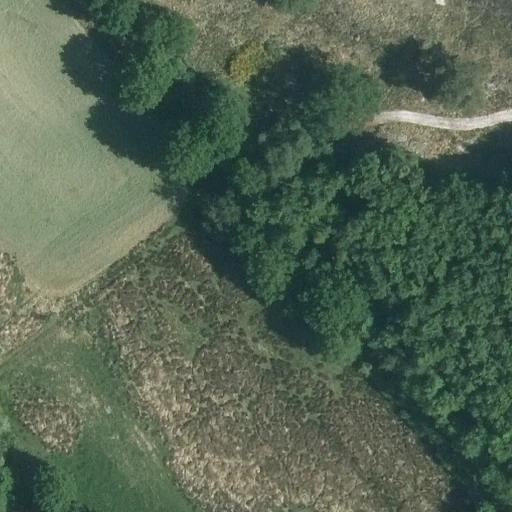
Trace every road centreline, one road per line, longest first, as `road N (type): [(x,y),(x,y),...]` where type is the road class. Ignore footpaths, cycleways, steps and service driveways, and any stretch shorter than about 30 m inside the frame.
road 1 (track): [(511,504),(253,208),(158,83),(76,0)]
road 2 (track): [(232,179),(290,167),(379,129),(511,124)]
